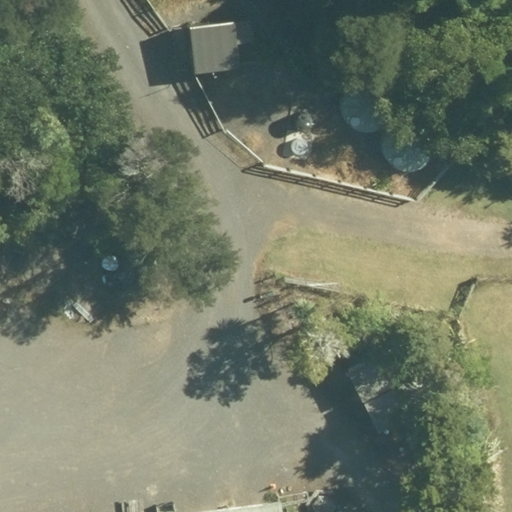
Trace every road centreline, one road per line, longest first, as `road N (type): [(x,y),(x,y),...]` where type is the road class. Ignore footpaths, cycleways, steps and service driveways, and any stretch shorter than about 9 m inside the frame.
road 1 (track): [(232,276),(221,330),(180,416),(135,451),(35,488),(1,511)]
road 2 (track): [(376,511),(367,487),(267,398)]
